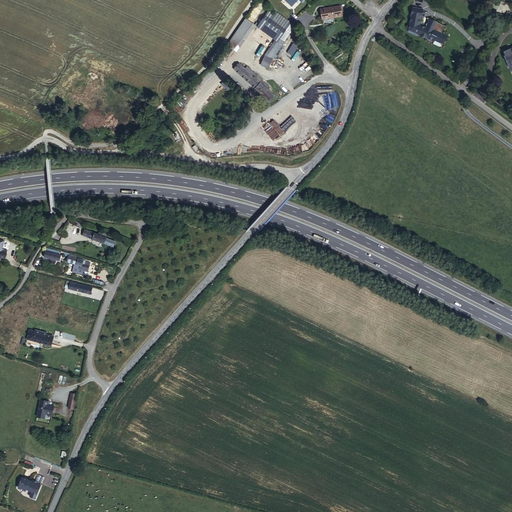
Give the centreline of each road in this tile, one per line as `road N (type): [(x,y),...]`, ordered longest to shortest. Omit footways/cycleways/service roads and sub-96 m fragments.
road 1 (trunk): [(0,198),(105,187),(215,199),(312,231),(511,330)]
road 2 (trunk): [(511,315),(377,245),(230,190),(105,175),(0,185)]
road 3 (unclassified): [(301,178),(271,167),(74,150),(46,137),(0,158)]
road 4 (tertiary): [(109,390),(301,178)]
road 5 (residential): [(109,390),(88,355),(141,224),(70,212),(53,230)]
road 6 (tertiary): [(301,178),(334,138),(360,48),(392,0)]
road 7 (unknown): [(260,121),(226,64),(231,58),(276,79),(291,98)]
road 8 (tertiary): [(49,511),(109,390)]
